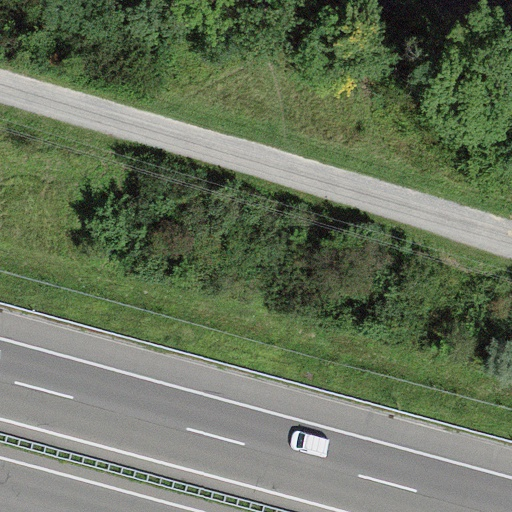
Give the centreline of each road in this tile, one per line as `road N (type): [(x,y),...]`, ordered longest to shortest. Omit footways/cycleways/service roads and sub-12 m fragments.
road 1 (track): [(511,237),(0,83)]
road 2 (motorway): [(490,511),(0,378)]
